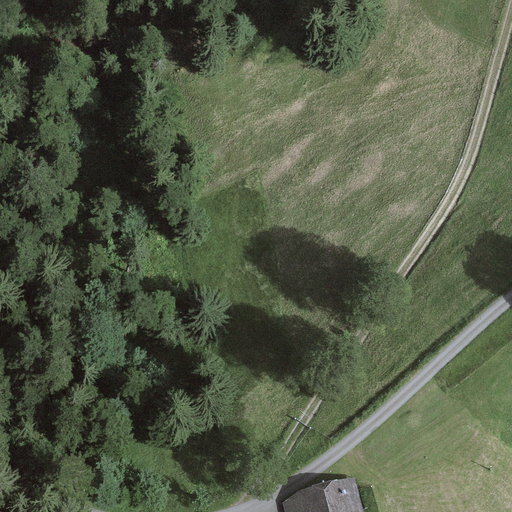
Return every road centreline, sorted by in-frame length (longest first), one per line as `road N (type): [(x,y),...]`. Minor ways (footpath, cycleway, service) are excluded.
road 1 (track): [(241,511),(459,183),(511,9)]
road 2 (unclassified): [(511,299),(353,439),(245,511)]
